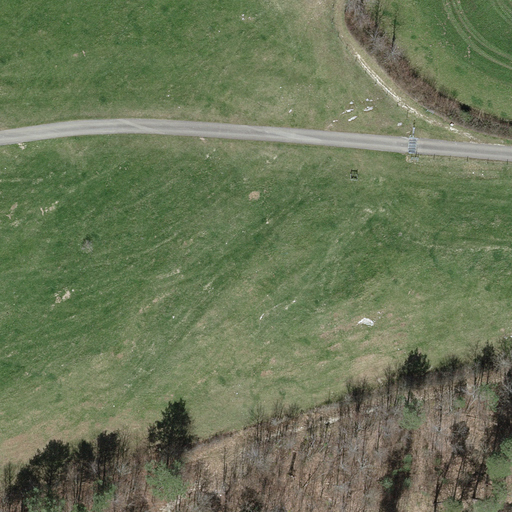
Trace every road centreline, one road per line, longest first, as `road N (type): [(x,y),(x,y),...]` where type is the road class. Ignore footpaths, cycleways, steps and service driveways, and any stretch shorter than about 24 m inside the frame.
road 1 (unclassified): [(0,138),(97,124),(511,158)]
road 2 (track): [(511,362),(221,445),(144,511)]
